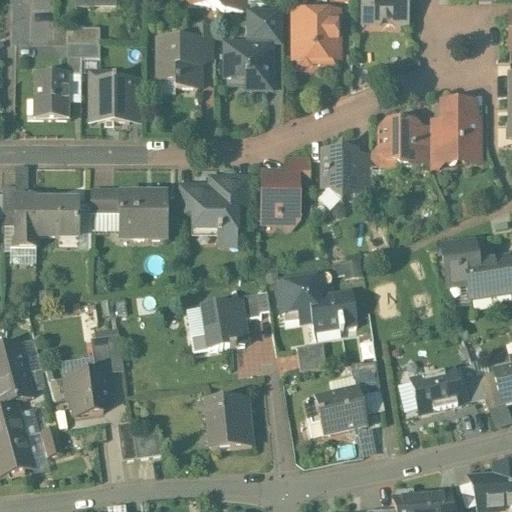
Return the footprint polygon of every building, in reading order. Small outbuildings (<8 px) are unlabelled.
[(74,0),(75,12),(94,12),(94,7),(110,7),(110,0),(74,0)] [(187,0),(187,9),(217,9),(222,14),(245,14),(244,0),(187,0)] [(361,0),(361,13),(368,13),(368,15),(370,15),(370,25),(405,25),(404,0),(361,0)] [(281,18),(245,17),(245,49),(267,49),(267,45),(281,45),(281,18)] [(335,18),(295,18),(295,62),(299,62),(303,67),(308,67),(312,62),(335,62),(335,18)] [(213,30),(192,30),(192,31),(194,31),(194,46),(194,62),(198,62),(201,62),(213,62),(213,30)] [(99,32),(66,33),(66,48),(99,48),(99,32)] [(194,46),(157,46),(157,86),(174,86),(174,93),(197,93),(201,88),(201,62),(198,62),(194,62),(194,46)] [(99,48),(66,48),(66,63),(99,62),(99,48)] [(245,49),(227,49),(227,67),(225,69),(224,72),(225,75),(226,77),(227,78),(229,80),(232,81),(236,80),(238,78),(243,78),(243,91),(267,91),(267,49),(245,49)] [(66,80),(34,80),(34,122),(68,122),(68,78),(66,78),(66,80)] [(128,87),(114,87),(114,81),(93,81),(93,105),(98,105),(98,126),(128,126),(128,121),(128,87)] [(143,87),(128,87),(128,121),(142,121),(143,87)] [(473,107),(441,107),(441,139),(441,156),(444,156),(458,156),(458,162),(460,162),(465,167),(478,166),(478,149),(477,148),(477,141),(473,141),(473,107)] [(409,126),(387,126),(381,132),(381,159),(387,165),(394,165),(399,170),(415,169),(415,168),(415,137),(415,132),(409,126)] [(429,137),(415,137),(415,168),(429,168),(429,139),(429,137)] [(441,156),(441,139),(429,139),(429,168),(429,172),(438,172),(444,167),(444,156),(441,156)] [(340,149),(335,155),(321,155),(321,192),(327,192),(340,205),(347,198),(354,198),(354,191),(354,159),(354,155),(346,155),(340,149)] [(369,159),(354,159),(354,191),(369,192),(369,159)] [(309,163),(287,162),(287,176),(297,176),(297,189),(309,189),(309,163)] [(287,176),(271,176),(271,178),(261,179),(261,219),(275,219),(275,227),(281,227),(287,234),(300,221),(297,218),(297,189),(297,176),(287,176)] [(249,184),(235,184),(235,194),(236,194),(236,210),(249,210),(249,184)] [(14,192),(1,192),(1,199),(1,223),(1,231),(13,232),(13,231),(14,231),(14,204),(14,192)] [(195,192),(177,192),(177,219),(195,219),(195,192)] [(215,194),(215,192),(195,192),(195,219),(195,232),(217,232),(216,247),(236,247),(236,210),(236,194),(235,194),(215,194)] [(120,195),(89,195),(89,220),(118,220),(118,200),(120,200),(120,195)] [(120,200),(118,200),(118,220),(118,240),(147,240),(147,245),(165,245),(165,199),(120,200)] [(14,204),(14,231),(13,231),(13,232),(13,254),(35,254),(35,242),(34,242),(34,207),(35,207),(35,204),(14,204)] [(35,207),(34,207),(34,242),(35,242),(77,242),(77,207),(35,207)] [(479,244),(440,250),(446,290),(467,287),(464,268),(475,266),(475,262),(481,257),(479,244)] [(475,266),(464,268),(467,287),(469,302),(490,299),(490,300),(511,297),(511,282),(509,261),(475,266)] [(361,265),(339,264),(339,279),(361,279),(361,265)] [(318,281),(277,287),(282,318),(298,316),(298,313),(309,312),(307,302),(330,298),(329,289),(330,287),(331,285),(331,284),(330,282),(330,281),(329,280),(329,279),(327,278),(326,277),(323,277),(321,278),(319,279),(318,281)] [(330,298),(307,302),(309,312),(312,334),(338,330),(339,335),(342,334),(340,326),(353,324),(354,331),(356,331),(350,295),(330,298)] [(257,299),(236,302),(236,307),(239,324),(243,324),(260,321),(257,299)] [(236,307),(207,311),(211,337),(205,338),(208,355),(229,351),(229,352),(234,352),(234,351),(243,349),(240,334),(245,334),(243,324),(239,324),(236,307)] [(118,340),(89,344),(94,377),(104,376),(104,378),(123,376),(118,340)] [(20,348),(0,353),(0,372),(17,368),(18,369),(25,367),(20,348)] [(321,348),(295,352),(299,376),(325,372),(321,348)] [(510,371),(475,382),(484,404),(488,415),(504,411),(504,408),(511,405),(511,377),(510,371),(511,370),(511,359),(507,361),(510,371)] [(375,365),(360,367),(365,398),(380,396),(375,365)] [(17,368),(0,372),(0,410),(35,401),(28,378),(21,380),(18,369),(17,368)] [(94,377),(68,381),(74,421),(103,417),(108,409),(104,378),(104,376),(94,377)] [(452,377),(411,387),(418,419),(460,409),(452,377)] [(475,382),(462,386),(467,408),(484,404),(475,382)] [(357,392),(313,402),(322,441),(366,431),(357,392)] [(246,403),(205,408),(209,455),(251,451),(246,403)] [(15,410),(0,414),(0,447),(23,441),(15,410)] [(130,428),(115,430),(121,466),(135,464),(132,440),(130,428)] [(55,433),(40,437),(47,461),(61,457),(55,433)] [(158,437),(132,440),(135,464),(161,460),(158,437)] [(23,441),(0,447),(0,480),(31,473),(23,441)] [(496,481),(467,483),(469,488),(475,511),(511,511),(511,469),(495,471),(496,481)] [(472,511),(475,511),(469,488),(458,491),(463,511),(472,511)] [(395,495),(391,501),(393,511),(450,511),(450,498),(412,501),(411,494),(395,495)]
